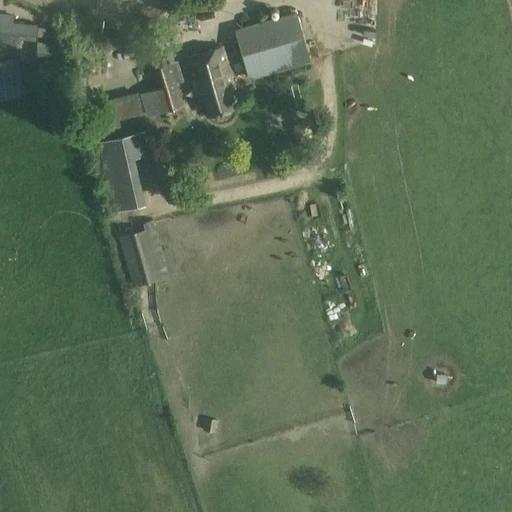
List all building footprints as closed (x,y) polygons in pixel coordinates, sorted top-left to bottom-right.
[(295,11),(236,29),(251,80),(310,62),(295,11)] [(30,60),(58,61),(58,21),(30,20),(30,60)] [(0,34),(0,51),(9,51),(8,35),(0,34)] [(103,34),(74,38),(77,60),(82,59),(83,70),(107,67),(105,49),(125,46),(123,34),(103,37),(103,34)] [(235,107),(230,90),(236,88),(223,46),(186,58),(199,100),(203,99),(208,115),(235,107)] [(0,61),(0,85),(22,83),(20,59),(0,61)] [(156,89),(140,93),(147,116),(184,106),(172,62),(150,69),(156,89)] [(138,91),(87,103),(96,138),(116,133),(114,127),(120,126),(119,119),(143,113),(138,91)] [(97,140),(113,210),(146,203),(135,156),(151,152),(146,129),(97,140)] [(119,236),(135,286),(170,275),(154,225),(119,236)]
